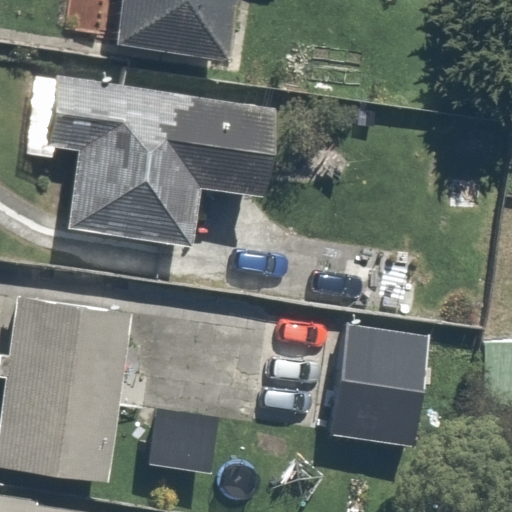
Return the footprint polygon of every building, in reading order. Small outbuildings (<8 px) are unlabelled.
[(228,0),(124,0),(117,45),(218,62),(228,0)] [(276,118),(41,69),(27,138),(75,148),(60,217),(182,243),(195,184),(259,198),(276,118)] [(511,167),(443,157),(432,231),(502,241),(511,167)] [(134,313),(18,297),(10,355),(0,353),(0,376),(7,377),(0,427),(0,469),(110,485),(134,313)] [(432,336),(342,321),(323,439),(412,454),(432,336)] [(219,417),(155,409),(148,466),(212,474),(219,417)] [(93,511),(94,510),(0,497),(0,511),(93,511)]
